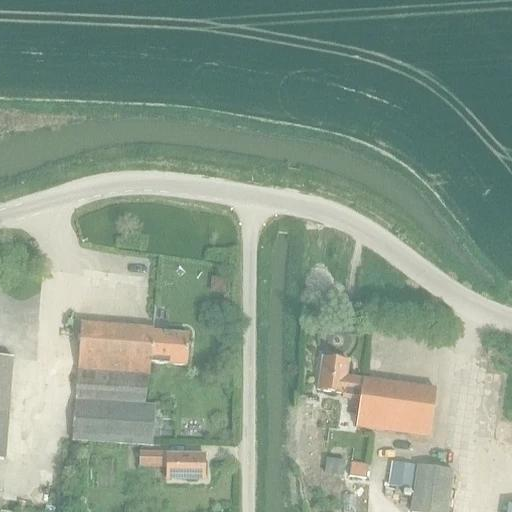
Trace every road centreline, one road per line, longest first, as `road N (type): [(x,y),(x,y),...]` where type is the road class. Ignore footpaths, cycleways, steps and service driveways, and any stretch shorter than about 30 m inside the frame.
road 1 (unclassified): [(247,511),(252,197)]
road 2 (tertiary): [(511,323),(456,296),(354,225),(252,197)]
road 3 (tertiary): [(252,197),(127,183),(0,218)]
